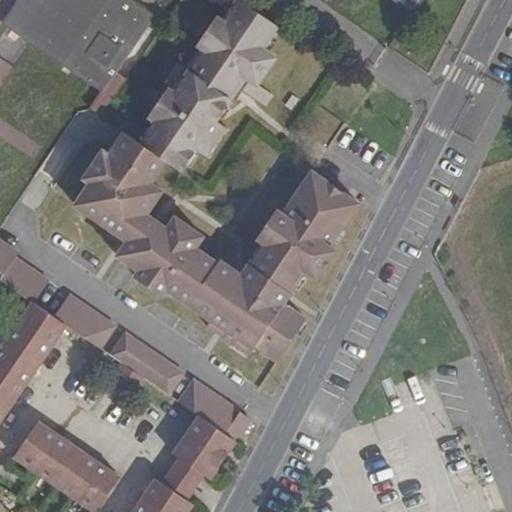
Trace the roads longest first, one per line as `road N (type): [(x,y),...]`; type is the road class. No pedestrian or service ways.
road 1 (secondary): [(237,511),(504,0)]
road 2 (residential): [(468,384),(511,501)]
